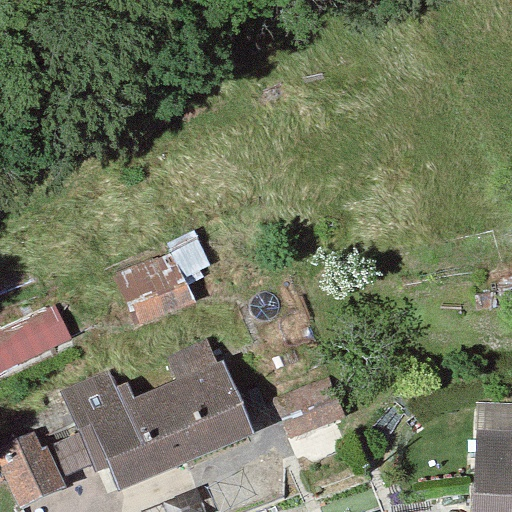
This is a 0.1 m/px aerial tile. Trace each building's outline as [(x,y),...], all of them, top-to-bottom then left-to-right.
[(167,253),(117,276),(139,325),(190,302),(167,253)] [(62,307),(0,324),(0,365),(73,344),(62,307)] [(65,394),(98,471),(112,465),(122,488),(250,434),(221,368),(122,410),(107,376),(65,394)] [(327,378),(275,400),(292,439),(344,417),(327,378)] [(511,511),(511,410),(474,410),(474,455),(472,511),(511,511)] [(34,434),(0,451),(0,466),(23,511),(32,511),(65,495),(34,434)]
